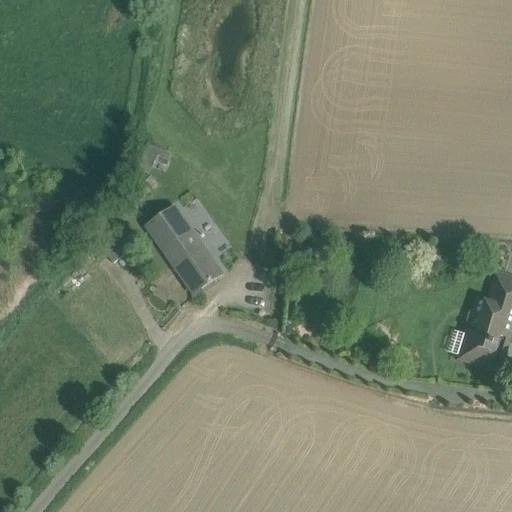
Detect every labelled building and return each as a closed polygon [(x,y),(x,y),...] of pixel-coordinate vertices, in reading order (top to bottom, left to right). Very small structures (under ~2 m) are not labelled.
[(164,175),(174,150),(148,139),(136,172),(148,177),(151,170),(164,175)] [(182,277),(194,295),(222,276),(175,208),(147,227),(177,269),(179,268),(184,276),(182,277)] [(118,231),(99,246),(113,264),(132,249),(118,231)] [(261,272),(273,273),(277,243),(264,242),(261,272)] [(480,301),(462,359),(501,371),(511,334),(511,277),(495,273),(486,303),(480,301)]
